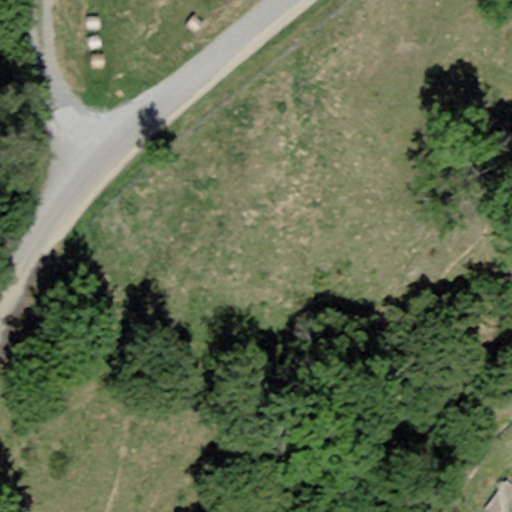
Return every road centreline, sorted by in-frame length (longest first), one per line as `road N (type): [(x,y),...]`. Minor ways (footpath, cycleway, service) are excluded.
road 1 (residential): [(294,0),(100,165)]
road 2 (residential): [(100,165),(0,385)]
road 3 (unclassified): [(7,0),(17,67),(100,165)]
